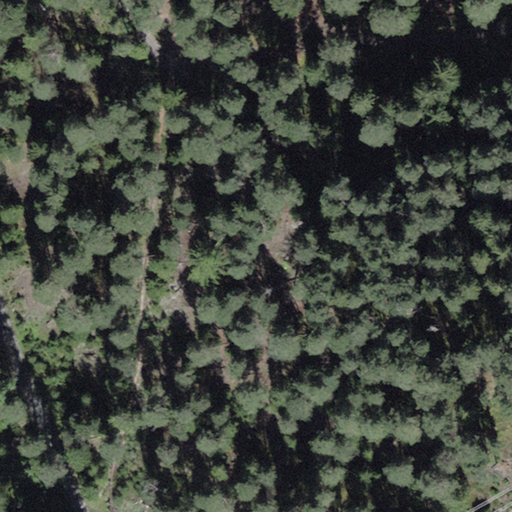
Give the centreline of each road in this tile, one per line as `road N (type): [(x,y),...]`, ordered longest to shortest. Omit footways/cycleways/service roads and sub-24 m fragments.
road 1 (track): [(169,71),(340,169),(511,204)]
road 2 (track): [(169,71),(511,25)]
road 3 (track): [(0,280),(82,511)]
